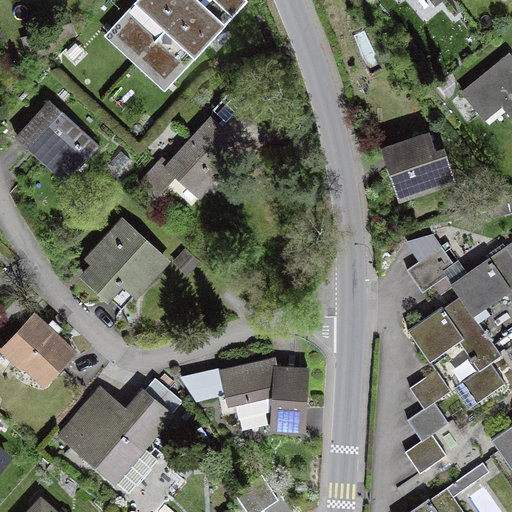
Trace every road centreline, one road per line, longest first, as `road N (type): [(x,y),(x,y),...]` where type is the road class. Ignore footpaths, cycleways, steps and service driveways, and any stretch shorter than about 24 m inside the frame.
road 1 (residential): [(0,196),(82,328),(149,364),(293,317),(349,315)]
road 2 (tertiary): [(349,315),(342,181),(288,0)]
road 3 (tertiary): [(340,511),(349,315)]
